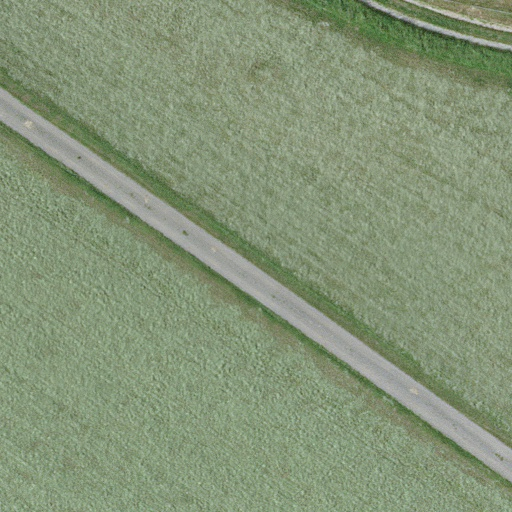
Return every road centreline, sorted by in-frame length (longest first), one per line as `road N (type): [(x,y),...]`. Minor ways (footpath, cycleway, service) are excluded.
road 1 (track): [(0,114),(511,481)]
road 2 (track): [(386,0),(511,40)]
